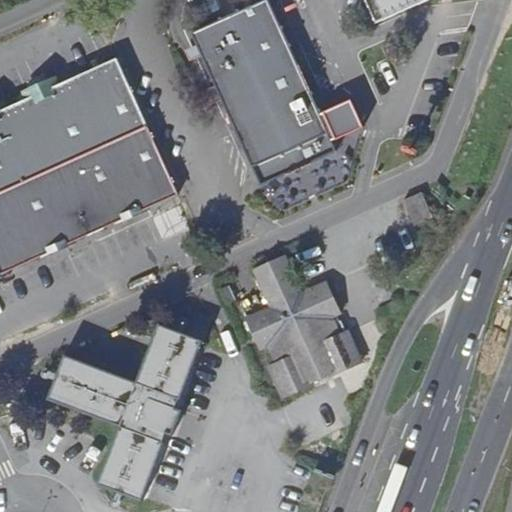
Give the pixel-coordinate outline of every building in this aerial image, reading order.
[(192,36),(204,61),(214,82),(234,126),(244,148),(254,168),(282,156),(306,146),(330,135),(321,114),(312,94),(291,49),(282,27),(269,0),(244,12),(220,23),(192,36)] [(253,0),(242,5),(244,12),(269,0),(282,27),(288,24),(276,0),(253,0)] [(366,0),(377,24),(429,0),(366,0)] [(198,64),(204,61),(192,36),(220,23),(217,16),(182,33),(190,49),(184,52),(189,62),(195,59),(198,64)] [(298,46),(291,49),(312,94),(319,91),(298,46)] [(0,193),(149,126),(117,58),(60,83),(30,97),(0,110),(0,193)] [(26,90),(30,97),(60,83),(56,76),(26,90)] [(228,129),(234,126),(214,82),(207,86),(209,90),(203,94),(210,107),(215,104),(228,129)] [(328,111),(321,114),(330,135),(306,146),(309,152),(340,138),(328,111)] [(149,126),(0,193),(0,275),(180,194),(170,171),(149,126)] [(285,163),(282,156),(254,168),(244,148),(237,151),(251,178),(285,163)] [(427,188),(410,196),(420,220),(438,212),(427,188)] [(291,250),(256,266),(273,303),(250,314),(264,344),(271,341),(279,358),(272,361),(287,393),(319,379),(315,372),(333,364),(336,371),(368,357),(353,324),(346,327),(338,310),(345,307),(330,277),(309,287),(291,250)] [(190,411),(216,351),(174,333),(151,388),(78,358),(60,401),(132,432),(109,488),(151,505),(175,447),(172,446),(175,440),(181,443),(191,420),(184,417),(187,410),(190,411)]
